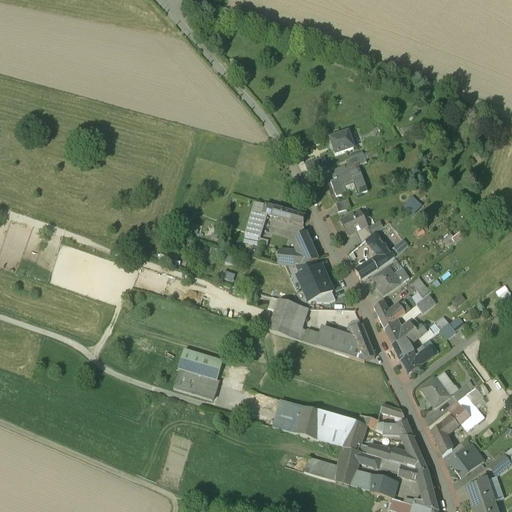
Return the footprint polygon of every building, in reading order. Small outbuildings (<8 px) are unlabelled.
[(426,127),(404,134),(406,142),(429,135),(426,127)] [(347,134),(329,141),(335,157),(353,150),(352,148),(354,147),(354,145),(354,143),(353,141),(353,139),(352,138),(350,136),(348,137),(347,134)] [(297,144),(300,152),(318,145),(316,137),(297,144)] [(378,157),(375,151),(368,154),(370,160),(378,157)] [(363,156),(357,158),(360,167),(366,164),(365,162),(363,156)] [(357,158),(346,162),(349,170),(357,167),(360,167),(357,158)] [(305,166),(308,174),(326,168),(323,160),(305,166)] [(345,171),(344,169),(331,174),(334,182),(330,183),(336,199),(346,195),(344,189),(353,186),(357,197),(367,193),(357,167),(349,170),(345,171)] [(407,210),(412,214),(419,207),(412,200),(408,204),(410,207),(407,210)] [(335,205),(338,214),(350,210),(347,201),(335,205)] [(267,207),(255,204),(245,237),(254,239),(260,240),(267,217),(266,217),(267,207)] [(303,218),(267,207),(266,217),(267,217),(303,227),(303,218)] [(370,232),(360,213),(340,222),(348,238),(357,233),(359,237),(370,232)] [(425,234),(424,233),(428,230),(425,227),(421,230),(421,229),(415,234),(418,238),(425,234)] [(383,228),(373,236),(377,240),(387,233),(383,228)] [(370,232),(359,237),(363,245),(366,242),(372,237),(370,232)] [(318,262),(306,234),(298,238),(301,246),(295,249),(298,255),(304,268),(315,263),(318,262)] [(377,240),(373,236),(372,237),(366,242),(376,254),(384,248),(377,240)] [(298,238),(291,241),(295,249),(301,246),(298,238)] [(260,240),(254,239),(251,246),(255,247),(251,259),(257,260),(260,247),(263,248),(265,241),(260,240)] [(384,248),(376,254),(379,259),(382,262),(390,256),(384,248)] [(298,255),(278,252),(277,266),(296,267),(304,268),(298,255)] [(390,256),(382,262),(386,267),(394,261),(390,256)] [(379,259),(356,273),(361,282),(378,272),(386,267),(382,262),(379,259)] [(296,267),(300,277),(318,270),(315,263),(304,268),(296,267)] [(297,279),(302,292),(327,281),(321,268),(318,270),(300,277),(297,279)] [(389,270),(372,281),(383,298),(409,281),(402,271),(393,277),(389,270)] [(333,293),(327,281),(302,292),(308,304),(315,301),(331,294),(333,293)] [(431,297),(425,288),(417,294),(423,303),(430,297),(431,297)] [(331,294),(315,301),(316,305),(329,305),(335,302),(331,294)] [(423,303),(421,304),(427,311),(434,305),(430,297),(423,303)] [(298,308),(279,302),(269,333),(288,339),(298,308)] [(382,304),(374,311),(378,319),(385,315),(387,318),(388,316),(382,304)] [(405,304),(399,308),(405,317),(411,312),(405,304)] [(421,304),(416,308),(422,315),(427,311),(421,304)] [(298,308),(288,339),(304,345),(308,334),(301,331),(308,311),(298,308)] [(388,316),(387,318),(385,315),(378,319),(385,333),(397,323),(402,319),(405,317),(399,308),(388,316)] [(405,317),(402,319),(408,326),(414,321),(422,315),(416,308),(411,312),(405,317)] [(443,320),(435,326),(440,333),(448,327),(443,320)] [(401,331),(389,337),(390,339),(388,340),(392,348),(401,344),(420,329),(414,321),(408,326),(401,332),(401,331)] [(359,322),(348,326),(347,334),(350,341),(353,342),(356,343),(352,332),(362,328),(359,322)] [(397,323),(385,333),(388,340),(390,339),(389,337),(401,331),(397,323)] [(435,326),(428,331),(433,339),(440,334),(440,333),(435,326)] [(440,333),(440,334),(446,342),(455,336),(448,327),(440,333)] [(369,346),(362,328),(352,332),(356,343),(359,350),(369,346)] [(420,329),(401,344),(392,348),(400,365),(409,359),(411,357),(407,350),(420,340),(426,335),(425,334),(420,329)] [(357,353),(350,352),(353,342),(350,341),(321,331),(317,349),(357,362),(357,353)] [(433,339),(428,331),(425,334),(426,335),(420,340),(424,346),(433,339)] [(353,342),(350,352),(357,353),(360,353),(359,350),(356,343),(353,342)] [(374,360),(369,346),(359,350),(360,353),(364,364),(374,360)] [(422,348),(412,356),(413,356),(409,359),(400,365),(407,377),(421,368),(433,359),(427,351),(425,353),(422,348)] [(222,363),(184,352),(178,371),(179,372),(217,383),(222,363)] [(217,383),(179,372),(173,391),(212,403),(218,383),(217,383)] [(443,376),(437,380),(445,391),(451,386),(443,376)] [(437,380),(421,393),(434,411),(452,397),(452,396),(456,393),(451,386),(445,391),(437,380)] [(456,393),(452,396),(452,397),(457,403),(464,398),(465,397),(470,394),(465,387),(456,393)] [(484,420),(465,397),(464,398),(457,403),(456,404),(461,410),(469,419),(460,426),(467,434),(484,420)] [(358,425),(280,402),(277,413),(321,427),(317,443),(333,447),(344,450),(357,454),(360,446),(363,436),(366,428),(358,425)] [(456,404),(447,412),(452,417),(461,410),(456,404)] [(400,412),(382,407),(380,415),(404,420),(400,412)] [(452,417),(450,420),(457,428),(460,426),(469,419),(461,410),(452,417)] [(321,427),(277,413),(272,429),(317,443),(321,427)] [(378,423),(360,417),(358,425),(366,428),(375,432),(378,423)] [(450,420),(440,428),(446,438),(451,434),(457,428),(450,420)] [(397,429),(383,428),(382,435),(382,439),(400,440),(413,440),(405,422),(396,426),(397,429)] [(375,432),(366,428),(363,436),(382,439),(382,435),(375,432)] [(440,428),(439,428),(430,435),(438,451),(448,445),(445,439),(446,438),(440,428)] [(413,440),(400,440),(407,455),(417,451),(413,440)] [(448,445),(438,451),(442,459),(451,453),(452,453),(448,445)] [(369,449),(360,446),(357,454),(360,455),(367,457),(369,449)] [(452,453),(451,453),(455,458),(465,451),(461,446),(452,453)] [(344,450),(333,447),(331,456),(341,459),(344,450)] [(392,453),(380,449),(369,449),(367,457),(380,460),(389,463),(392,453)] [(472,453),(468,449),(465,451),(455,458),(457,461),(450,466),(455,472),(454,472),(460,481),(483,463),(478,456),(477,457),(473,452),(472,453)] [(389,463),(380,460),(367,457),(360,455),(357,454),(344,450),(341,459),(341,460),(358,465),(379,471),(398,477),(400,467),(407,470),(407,469),(407,468),(389,463)] [(417,451),(407,455),(408,457),(392,453),(389,463),(407,468),(407,469),(428,474),(417,451)] [(502,457),(488,468),(496,478),(510,467),(502,457)] [(339,469),(308,460),(304,474),(318,479),(335,484),(339,469)] [(358,465),(341,460),(339,469),(335,484),(352,489),(356,473),(358,465)] [(407,470),(400,467),(398,477),(405,480),(407,470)] [(428,474),(407,469),(407,470),(405,480),(418,483),(423,504),(435,502),(428,474)] [(397,484),(356,473),(352,489),(378,497),(392,501),(397,484)] [(486,481),(477,484),(478,487),(468,490),(469,495),(468,495),(474,511),(492,505),(498,503),(493,489),(489,491),(486,481)] [(392,501),(389,511),(391,511),(400,511),(403,504),(392,501)] [(437,511),(435,502),(423,504),(414,502),(413,507),(426,511),(430,511),(437,511)]
